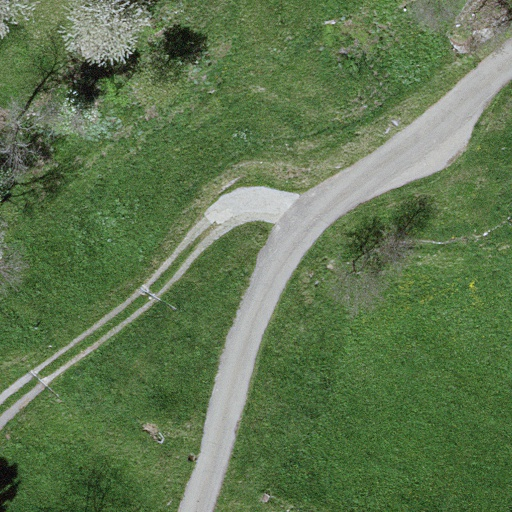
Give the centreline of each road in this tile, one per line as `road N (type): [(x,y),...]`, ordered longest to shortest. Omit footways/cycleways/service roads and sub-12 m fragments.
road 1 (residential): [(195,511),(274,275),(307,226),(511,69)]
road 2 (track): [(307,226),(226,221),(141,306),(0,416)]
